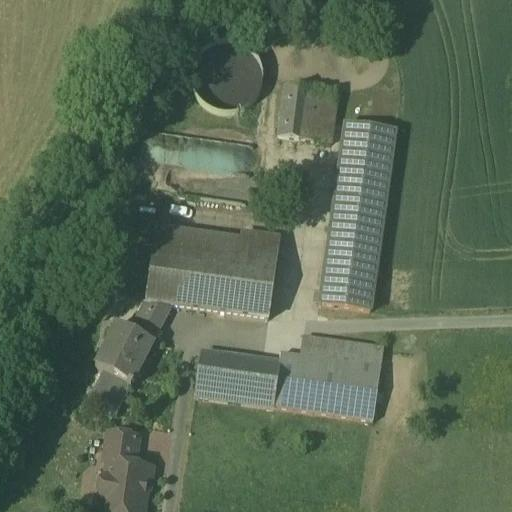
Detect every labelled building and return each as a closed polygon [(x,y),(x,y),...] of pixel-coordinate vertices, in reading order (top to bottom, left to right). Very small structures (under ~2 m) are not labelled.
[(242,51),(238,49),(233,47),(228,46),(222,46),(214,47),(209,49),(206,51),(202,53),(199,56),(195,60),(192,64),(191,68),(189,73),(189,76),(188,78),(188,83),(189,89),(190,94),(192,97),(194,101),(195,104),(197,106),(201,109),(203,111),(208,114),(213,116),(218,117),(225,118),(232,117),(236,116),(240,114),(242,113),(246,111),(249,108),(252,105),(255,100),(257,96),(258,93),(259,89),(260,85),(260,81),(260,78),(259,74),(258,70),(256,66),(254,62),(252,59),(248,56),(245,53),(242,51)] [(313,93),(286,89),(277,141),(304,146),(313,93)] [(395,137),(343,130),(335,189),(386,197),(395,137)] [(153,136),(146,192),(224,203),(227,175),(256,179),(260,151),(153,136)] [(335,189),(318,309),(370,317),(386,197),(335,189)] [(157,227),(114,222),(110,246),(153,252),(155,235),(157,227)] [(155,235),(153,252),(145,307),(171,311),(267,324),(278,244),(241,239),(240,247),(155,235)] [(142,309),(128,336),(116,330),(115,331),(116,331),(95,371),(94,372),(106,378),(131,390),(132,390),(132,389),(152,349),(153,349),(152,348),(171,311),(145,307),(144,310),(142,309)] [(278,369),(200,358),(194,402),(273,413),(279,369),(278,369)] [(379,374),(280,359),(278,369),(279,369),(273,413),(372,427),(379,374)] [(131,390),(106,378),(97,396),(120,408),(114,420),(116,420),(131,390)] [(138,442),(109,438),(105,467),(108,468),(134,471),(138,442)] [(134,471),(108,468),(106,483),(100,488),(98,498),(103,504),(102,511),(143,511),(147,489),(149,489),(150,488),(152,474),(134,471)]
